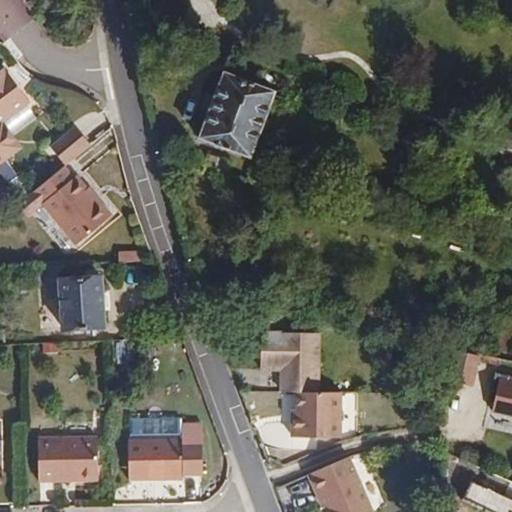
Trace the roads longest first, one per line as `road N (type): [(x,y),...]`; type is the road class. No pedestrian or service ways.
road 1 (residential): [(266,510),(218,396),(220,368),(136,121),(128,75)]
road 2 (residential): [(128,75),(58,67),(22,26),(0,20)]
